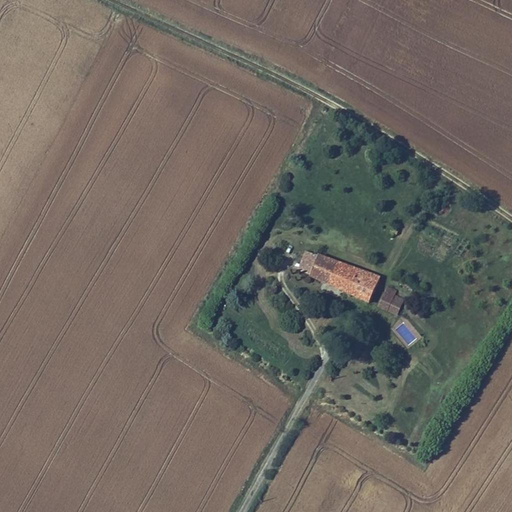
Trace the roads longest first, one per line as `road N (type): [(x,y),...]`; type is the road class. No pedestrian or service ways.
road 1 (track): [(511,223),(276,80),(94,0)]
road 2 (track): [(371,310),(399,243),(442,178)]
